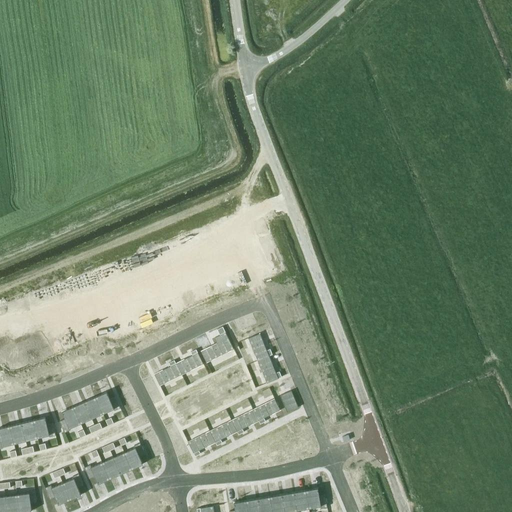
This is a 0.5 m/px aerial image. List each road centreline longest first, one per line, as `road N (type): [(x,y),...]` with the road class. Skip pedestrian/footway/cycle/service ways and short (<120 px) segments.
road 1 (tertiary): [(377,439),(244,68)]
road 2 (residential): [(330,457),(261,299),(126,369)]
road 3 (residential): [(330,457),(176,484)]
road 4 (residential): [(126,369),(0,410)]
road 5 (unclassified): [(244,68),(281,52),(345,0)]
